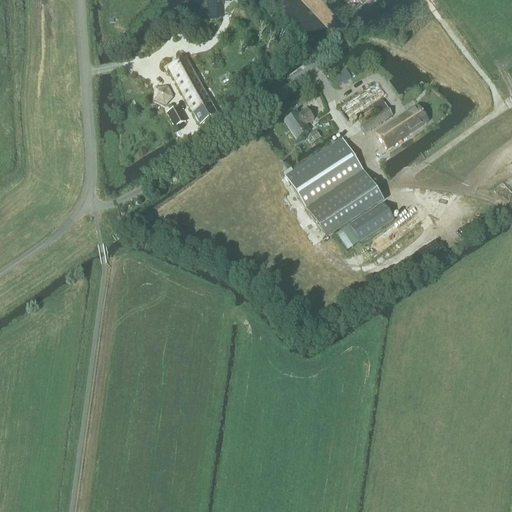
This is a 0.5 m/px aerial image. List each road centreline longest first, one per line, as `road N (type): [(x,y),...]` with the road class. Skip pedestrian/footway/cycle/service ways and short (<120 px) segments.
road 1 (unclassified): [(0,274),(85,205),(91,152),(81,0)]
road 2 (track): [(399,183),(502,109),(426,0)]
